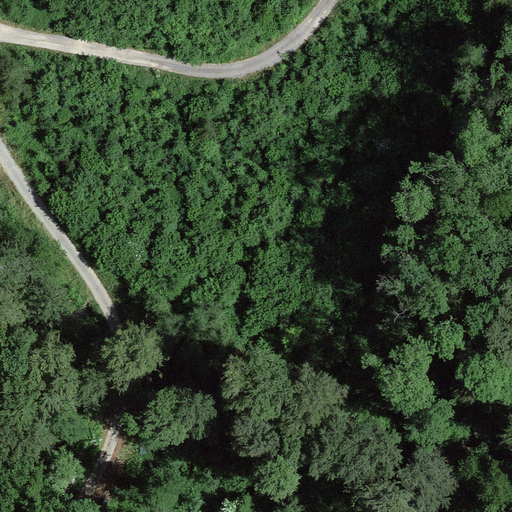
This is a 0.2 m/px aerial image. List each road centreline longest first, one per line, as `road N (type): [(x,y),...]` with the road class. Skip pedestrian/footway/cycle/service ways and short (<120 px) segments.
road 1 (unclassified): [(0,151),(82,259),(114,320),(119,394),(110,444),(77,511)]
road 2 (unclassified): [(0,32),(229,70),(285,47),(329,0)]
